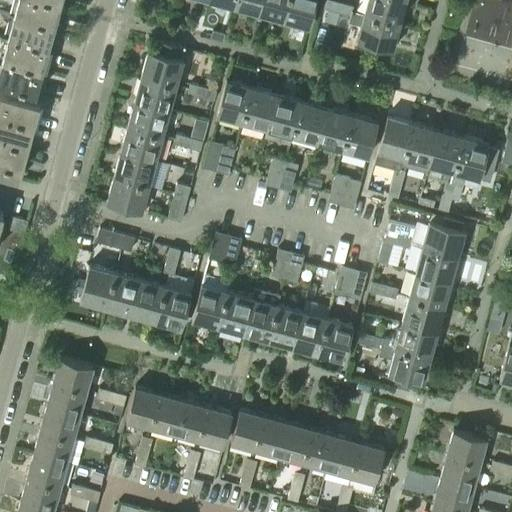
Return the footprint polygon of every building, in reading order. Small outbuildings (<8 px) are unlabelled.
[(55,25),(61,3),(49,0),(17,0),(14,14),(55,25)] [(258,10),(260,0),(234,0),(234,4),(258,10)] [(284,17),(288,0),(260,0),(258,10),(284,17)] [(308,24),(314,0),(288,0),(284,17),(308,24)] [(334,0),(325,0),(324,8),(338,12),(340,2),(334,0)] [(367,0),(364,12),(400,22),(405,0),(367,0)] [(340,2),(338,12),(350,15),(351,9),(353,5),(340,2)] [(350,15),(348,21),(361,25),(357,38),(393,47),(400,22),(364,12),(364,13),(351,9),(350,15)] [(49,47),(55,25),(14,14),(8,36),(49,47)] [(43,70),(49,47),(8,36),(2,59),(43,70)] [(180,57),(183,46),(158,39),(155,50),(148,48),(141,73),(177,83),(184,58),(180,57)] [(0,82),(36,93),(43,70),(2,59),(0,65),(0,82)] [(170,108),(177,83),(141,73),(134,98),(170,108)] [(241,120),(251,84),(225,77),(216,113),(241,120)] [(202,95),(204,86),(189,82),(186,91),(202,95)] [(267,127),(277,92),(251,84),(241,120),(267,127)] [(213,99),(216,89),(204,86),(202,95),(213,99)] [(0,114),(33,124),(40,101),(0,90),(0,114)] [(289,143),(292,133),(302,98),(277,92),(267,127),(265,136),(289,143)] [(163,133),(170,108),(134,98),(128,123),(163,133)] [(317,140),(327,105),(302,98),(292,133),(317,140)] [(342,147),(352,112),(327,105),(317,140),(342,147)] [(368,154),(377,119),(352,112),(342,147),(368,154)] [(400,168),(401,164),(403,156),(413,121),(387,113),(374,161),(395,167),(400,168)] [(0,139),(27,147),(33,124),(0,114),(0,139)] [(413,121),(403,156),(401,164),(426,170),(429,163),(438,128),(413,121)] [(156,158),(163,133),(128,123),(121,148),(156,158)] [(453,170),(463,134),(438,128),(429,163),(453,170)] [(187,146),(190,136),(175,132),(173,142),(187,146)] [(445,180),(442,193),(451,196),(451,197),(458,199),(465,173),(488,179),(497,148),(487,145),(488,141),(463,134),(453,170),(454,170),(450,182),(445,180)] [(199,149),(202,139),(190,136),(187,146),(199,149)] [(0,163),(21,169),(27,147),(0,139),(0,163)] [(214,170),(222,143),(209,139),(201,166),(214,170)] [(227,173),(229,165),(234,146),(222,143),(214,170),(227,173)] [(511,148),(505,147),(501,161),(511,163),(511,148)] [(149,183),(156,158),(121,148),(114,174),(149,183)] [(277,187),(285,160),(271,156),(264,184),(277,187)] [(290,190),(292,181),(296,163),(285,160),(277,187),(290,190)] [(395,167),(391,179),(401,182),(405,170),(400,169),(400,168),(395,167)] [(142,209),(149,183),(114,174),(107,199),(142,209)] [(340,204),(346,183),(347,177),(334,174),(327,201),(340,204)] [(353,208),(357,193),(360,181),(347,177),(346,183),(340,204),(353,208)] [(398,197),(401,182),(391,179),(387,194),(398,197)] [(187,193),(189,185),(176,181),(173,190),(187,193)] [(180,220),(187,193),(173,190),(166,216),(180,220)] [(447,210),(451,197),(451,196),(442,193),(438,208),(447,210)] [(11,215),(7,227),(24,232),(27,219),(11,215)] [(428,220),(421,245),(457,255),(464,229),(460,228),(462,221),(443,216),(441,223),(428,220)] [(387,217),(381,240),(394,243),(397,233),(411,237),(415,225),(387,217)] [(121,246),(123,236),(124,233),(99,225),(95,239),(121,246)] [(221,261),(229,234),(215,230),(208,257),(221,261)] [(131,249),(134,235),(124,233),(123,236),(121,246),(131,249)] [(409,247),(411,237),(397,233),(394,244),(409,247)] [(234,264),(239,245),(241,237),(229,234),(221,261),(234,264)] [(166,258),(177,261),(180,248),(170,245),(166,258)] [(421,245),(414,271),(450,280),(457,255),(421,245)] [(284,277),(291,250),(292,250),(278,247),(271,274),(284,277)] [(296,281),(302,262),(304,253),(292,250),(291,250),(284,277),(296,281)] [(379,251),(376,260),(385,263),(388,254),(379,251)] [(174,273),(177,261),(166,258),(163,270),(174,273)] [(105,305),(115,270),(89,263),(80,298),(105,305)] [(347,295),(354,268),(341,264),(334,291),(347,295)] [(360,298),(367,271),(354,268),(347,295),(360,298)] [(131,312),(140,277),(115,270),(105,305),(131,312)] [(414,271),(408,296),(444,305),(450,280),(414,271)] [(201,282),(192,318),(217,325),(227,289),(230,279),(204,272),(201,282)] [(156,319),(165,283),(140,277),(131,312),(156,319)] [(381,294),(383,284),(370,280),(368,291),(381,294)] [(181,326),(190,290),(165,283),(156,319),(181,326)] [(395,298),(397,287),(383,284),(381,294),(395,298)] [(252,296),(242,331),(268,338),(277,303),(280,293),(255,286),(252,296)] [(227,289),(217,325),(242,331),(252,296),(227,289)] [(408,296),(401,320),(437,330),(444,305),(408,296)] [(501,319),(506,301),(493,298),(489,316),(501,319)] [(277,303),(268,338),(293,345),(302,309),(277,303)] [(302,309),(293,345),(318,352),(327,316),(302,309)] [(327,316),(318,352),(344,358),(353,323),(327,316)] [(384,338),(383,342),(430,355),(437,330),(401,320),(397,335),(384,338)] [(511,328),(498,376),(511,379),(511,328)] [(357,330),(354,339),(368,343),(371,334),(357,330)] [(371,334),(368,343),(381,347),(379,354),(391,357),(387,371),(395,373),(393,381),(409,386),(412,377),(423,381),(430,355),(383,342),(384,338),(371,334)] [(60,354),(53,379),(86,388),(93,363),(60,354)] [(53,379),(47,403),(80,412),(86,388),(53,379)] [(151,423),(160,390),(135,384),(126,417),(151,423)] [(110,400),(112,390),(99,386),(96,397),(110,400)] [(112,390),(110,400),(115,402),(113,412),(120,414),(123,406),(126,394),(112,390)] [(175,430),(184,397),(160,390),(151,423),(175,430)] [(199,436),(208,403),(184,397),(175,430),(199,436)] [(47,403),(40,427),(73,436),(80,412),(47,403)] [(223,443),(232,410),(208,403),(199,436),(223,443)] [(239,406),(230,439),(255,446),(264,412),(239,406)] [(264,412),(255,446),(279,452),(288,419),(264,412)] [(288,419),(279,452),(303,459),(312,425),(288,419)] [(312,425),(303,459),(326,465),(335,431),(312,425)] [(480,460),(486,436),(453,426),(447,451),(480,460)] [(40,427),(34,451),(67,459),(77,462),(84,438),(73,436),(40,427)] [(326,465),(323,478),(341,483),(347,485),(350,471),(359,438),(335,431),(326,465)] [(97,448),(99,439),(86,435),(84,444),(97,448)] [(141,435),(138,449),(148,451),(152,437),(141,435)] [(359,438),(350,471),(375,478),(384,445),(359,438)] [(110,452),(112,442),(99,439),(97,448),(110,452)] [(190,448),(186,461),(196,464),(200,451),(190,448)] [(138,449),(134,462),(144,465),(148,451),(138,449)] [(34,451),(27,474),(61,483),(67,459),(34,451)] [(473,484),(480,460),(447,451),(440,475),(473,484)] [(253,474),(257,459),(246,457),(242,471),(253,474)] [(502,473),(505,462),(492,459),(489,469),(502,473)] [(186,461),(182,475),(192,478),(196,464),(186,461)] [(511,475),(511,464),(505,462),(502,473),(511,475)] [(300,487),(304,473),(293,470),(289,484),(300,487)] [(250,487),(253,474),(242,471),(239,484),(250,487)] [(27,474),(21,498),(54,507),(61,483),(27,474)] [(467,508),(473,484),(440,475),(434,499),(467,508)] [(84,496),(87,486),(72,482),(69,493),(84,496)] [(341,483),(338,497),(348,499),(351,486),(347,485),(341,483)] [(296,500),(300,487),(289,484),(286,497),(296,500)] [(96,499),(99,489),(87,486),(84,496),(96,499)] [(338,497),(334,511),(339,511),(344,511),(348,499),(338,497)] [(21,498),(17,511),(52,511),(54,507),(21,498)] [(465,511),(467,508),(434,499),(430,511),(465,511)]
